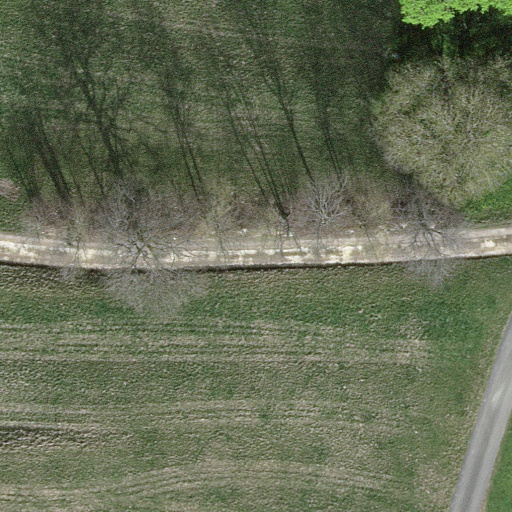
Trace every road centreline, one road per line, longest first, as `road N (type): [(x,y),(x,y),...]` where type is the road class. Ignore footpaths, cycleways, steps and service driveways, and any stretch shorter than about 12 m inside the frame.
road 1 (track): [(511,243),(469,254),(211,269),(0,256)]
road 2 (track): [(460,511),(511,367)]
